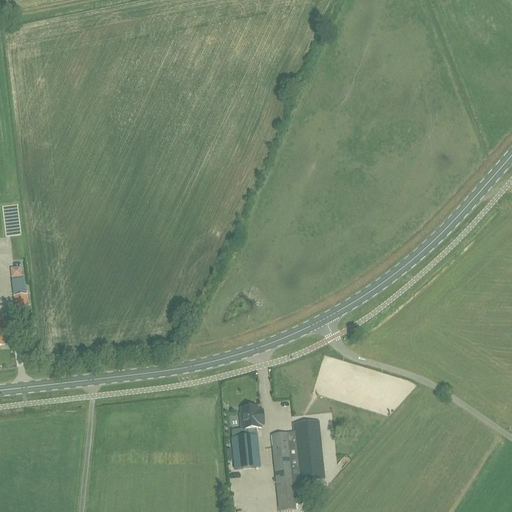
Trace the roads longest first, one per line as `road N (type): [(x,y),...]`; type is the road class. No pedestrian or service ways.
road 1 (secondary): [(323,320),(417,259),(511,157)]
road 2 (secondary): [(94,381),(229,358),(323,320)]
road 3 (unclassified): [(511,438),(432,388),(345,352),(323,320)]
road 4 (unclassified): [(80,511),(94,381)]
